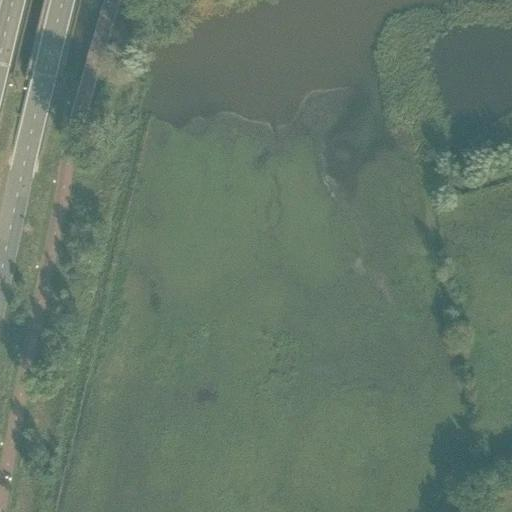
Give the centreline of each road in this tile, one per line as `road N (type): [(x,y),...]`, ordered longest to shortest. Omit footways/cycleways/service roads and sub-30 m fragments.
road 1 (track): [(511,181),(448,203),(427,234),(475,511)]
road 2 (secondary): [(0,268),(62,0)]
